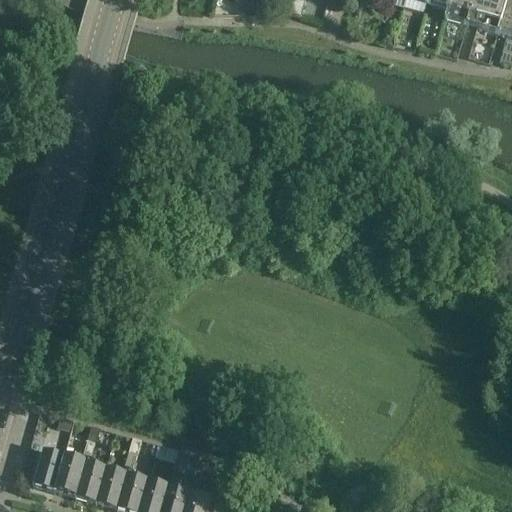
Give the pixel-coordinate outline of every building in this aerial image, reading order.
[(282,0),(278,15),(289,18),(293,3),(282,0)] [(405,0),(405,2),(426,8),(428,0),(405,0)] [(428,0),(426,8),(446,14),(447,14),(450,0),(428,0)] [(465,31),(474,0),(450,0),(447,14),(446,14),(443,24),(465,31)] [(474,0),(465,31),(470,32),(475,34),(482,36),(485,36),(496,39),(505,6),(494,2),(493,2),(485,0),(474,0)] [(300,21),(304,6),(293,3),(289,18),(300,21)] [(511,7),(505,6),(496,39),(505,42),(499,66),(510,69),(511,61),(511,7)] [(76,364),(58,359),(55,370),(69,374),(73,375),(74,374),(75,374),(76,371),(75,370),(76,364)] [(59,422),(56,433),(69,436),(72,426),(59,422)] [(99,433),(91,431),(87,444),(96,446),(99,433)] [(128,456),(137,459),(141,445),(132,442),(128,456)] [(87,445),(83,458),(92,461),(96,447),(87,445)] [(54,496),(64,461),(42,455),(32,490),(54,496)] [(137,459),(128,456),(124,470),(133,472),(137,459)] [(176,462),(187,465),(189,459),(178,456),(176,462)] [(85,467),(64,461),(54,496),(74,502),(85,467)] [(74,502),(95,508),(105,473),(85,467),(74,502)] [(95,508),(108,511),(116,511),(126,478),(105,473),(95,508)] [(116,511),(138,511),(147,484),(126,478),(116,511)] [(138,511),(161,511),(168,490),(147,484),(138,511)] [(183,511),(188,496),(168,490),(161,511),(183,511)] [(188,496),(183,511),(207,511),(210,502),(188,496)]
